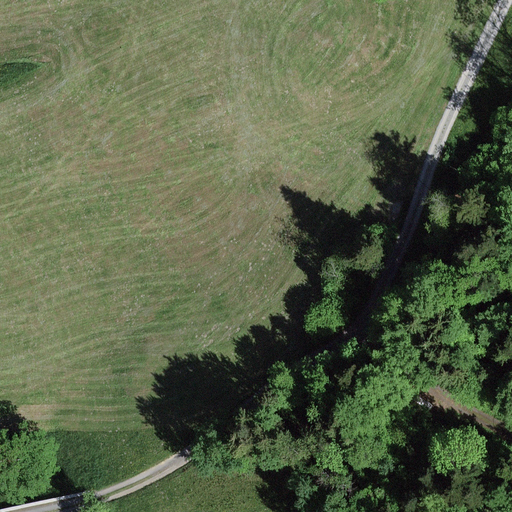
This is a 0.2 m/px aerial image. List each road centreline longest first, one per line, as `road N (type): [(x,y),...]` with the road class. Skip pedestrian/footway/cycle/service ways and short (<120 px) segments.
road 1 (track): [(49,511),(158,475),(247,418),(371,313),(420,223),(466,80),(510,0)]
road 2 (track): [(511,421),(410,374),(381,342),(371,313)]
